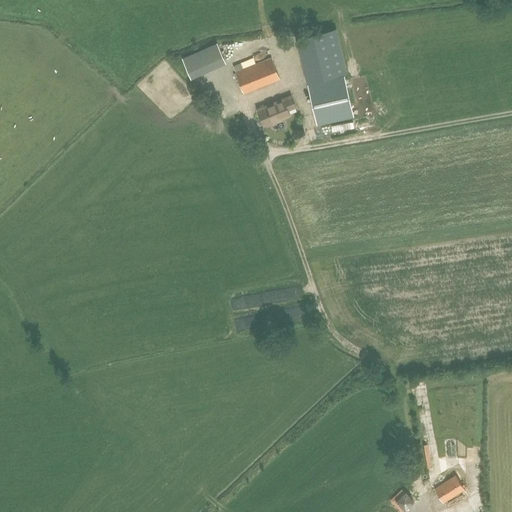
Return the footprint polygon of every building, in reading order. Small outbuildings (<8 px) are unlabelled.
[(333,29),(297,37),(307,82),(343,74),(333,29)] [(214,42),(178,56),(187,77),(223,63),(214,42)] [(271,58),(243,69),(236,72),(244,93),(280,79),(271,58)] [(317,125),(353,117),(344,76),(308,84),(317,125)] [(269,125),(275,123),(274,121),(291,114),(288,109),(296,106),(292,96),(258,109),(264,125),(267,124),(269,125)] [(479,461),(479,447),(466,446),(465,461),(479,461)] [(443,502),(465,488),(456,474),(434,488),(443,502)] [(412,500),(402,489),(397,494),(400,497),(397,500),(400,503),(397,506),(402,510),(412,500)]
